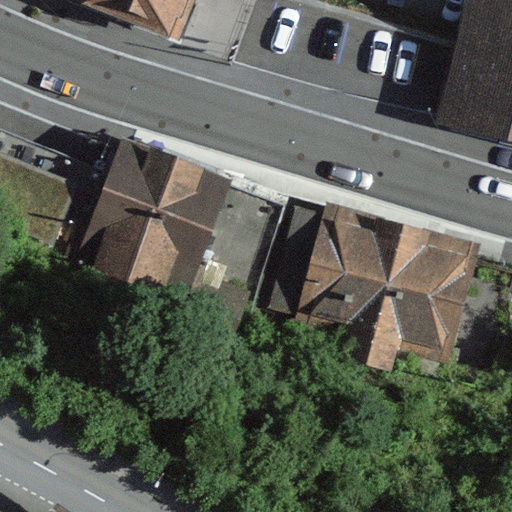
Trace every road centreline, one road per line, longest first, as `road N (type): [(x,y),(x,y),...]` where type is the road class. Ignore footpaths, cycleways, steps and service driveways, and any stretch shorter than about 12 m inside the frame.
road 1 (primary): [(511,205),(138,93),(0,40)]
road 2 (residential): [(120,511),(0,446)]
